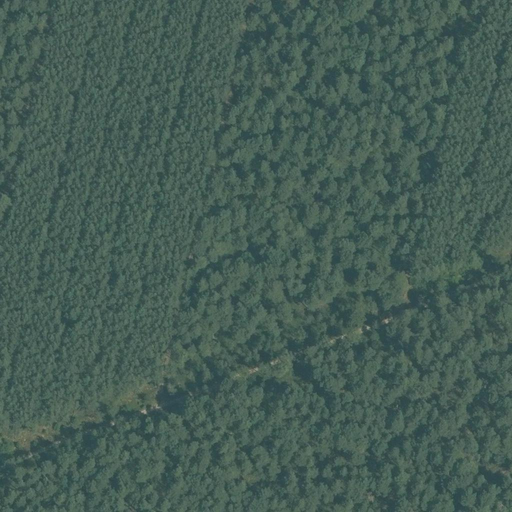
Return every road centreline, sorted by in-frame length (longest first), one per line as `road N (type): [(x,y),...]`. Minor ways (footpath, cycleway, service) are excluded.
road 1 (track): [(0,472),(511,265)]
road 2 (track): [(244,0),(152,410)]
road 3 (track): [(469,0),(400,310)]
road 4 (track): [(53,0),(0,227)]
